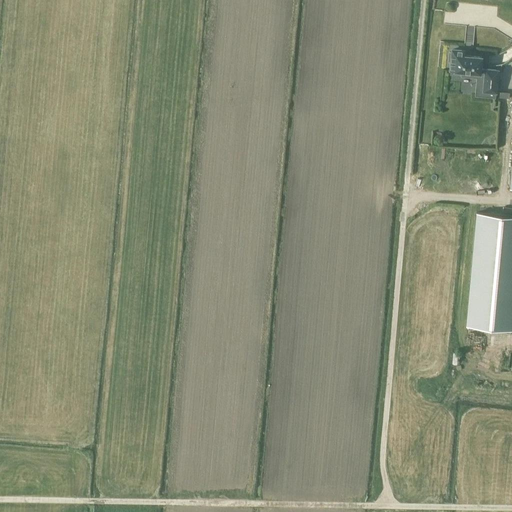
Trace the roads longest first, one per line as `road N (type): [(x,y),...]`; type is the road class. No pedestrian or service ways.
road 1 (track): [(511,507),(0,499)]
road 2 (track): [(390,504),(382,468),(405,195)]
road 3 (track): [(405,195),(423,0)]
